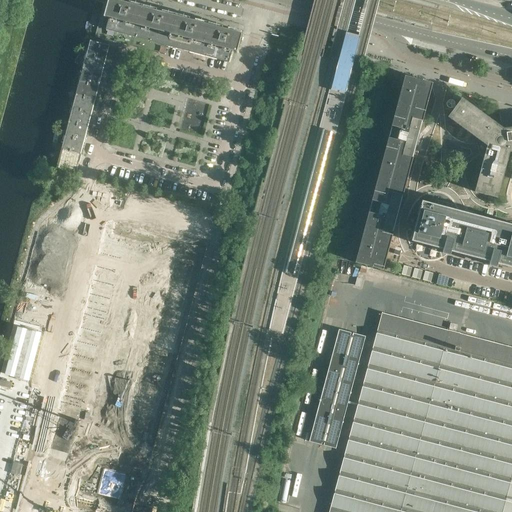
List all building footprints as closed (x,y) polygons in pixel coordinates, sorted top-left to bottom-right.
[(242,34),(115,0),(109,0),(105,17),(109,18),(106,30),(229,62),(232,51),(237,52),(242,34)] [(347,31),(331,88),(336,89),(345,91),(360,34),(359,34),(352,32),(347,31)] [(102,73),(110,45),(90,40),(83,68),(102,73)] [(95,100),(102,73),(83,68),(76,95),(95,100)] [(369,212),(355,262),(383,270),(397,219),(398,215),(399,209),(416,145),(418,138),(433,83),(405,76),(391,127),(389,137),(372,201),(369,212)] [(88,127),(95,100),(76,95),(69,122),(88,127)] [(509,152),(511,151),(511,127),(507,128),(507,127),(509,124),(505,123),(501,122),(502,126),(501,127),(464,101),(457,110),(457,111),(456,111),(451,118),(479,140),(487,146),(485,156),(475,192),(487,195),(488,195),(497,198),(509,152)] [(81,154),(88,127),(69,122),(62,149),(81,154)] [(332,130),(325,129),(288,270),(294,272),(332,130)] [(76,171),(81,154),(62,149),(56,168),(65,171),(66,168),(76,171)] [(511,267),(511,224),(441,206),(422,201),(411,241),(435,247),(443,249),(442,253),(450,255),(451,251),(489,262),(488,265),(496,267),(497,264),(511,267)] [(47,217),(29,282),(35,284),(60,291),(78,225),(53,219),(47,217)] [(41,485),(41,486),(56,490),(55,494),(56,494),(55,495),(59,496),(65,497),(84,502),(83,503),(83,511),(130,511),(141,472),(145,473),(204,250),(129,230),(128,231),(109,226),(106,225),(96,260),(84,307),(89,309),(88,314),(83,313),(61,396),(66,397),(65,402),(62,402),(60,401),(57,410),(45,455),(47,456),(47,457),(48,458),(45,471),(41,485)] [(511,304),(488,300),(486,312),(510,316),(511,312),(511,304)] [(511,511),(511,347),(478,338),(477,338),(460,334),(460,333),(448,330),(383,313),(382,313),(329,511),(511,511)] [(336,448),(366,336),(339,329),(328,370),(326,370),(326,369),(321,368),(304,430),(310,432),(310,431),(312,432),(309,441),(336,448)] [(17,331),(0,393),(0,395),(27,403),(44,338),(17,331)] [(0,447),(0,511),(1,511),(18,452),(0,447)]
